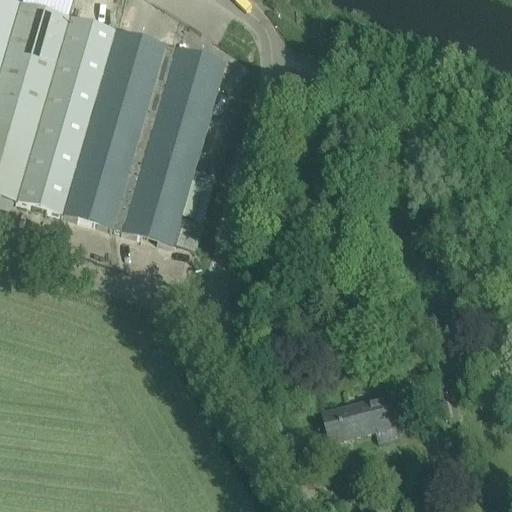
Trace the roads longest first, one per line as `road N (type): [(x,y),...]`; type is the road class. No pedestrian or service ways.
road 1 (unclassified): [(215,309),(226,220),(271,67)]
road 2 (unclassified): [(511,129),(350,80),(271,67)]
road 3 (unclassified): [(304,511),(230,374),(215,309)]
road 4 (unclassified): [(0,259),(163,305),(215,309)]
